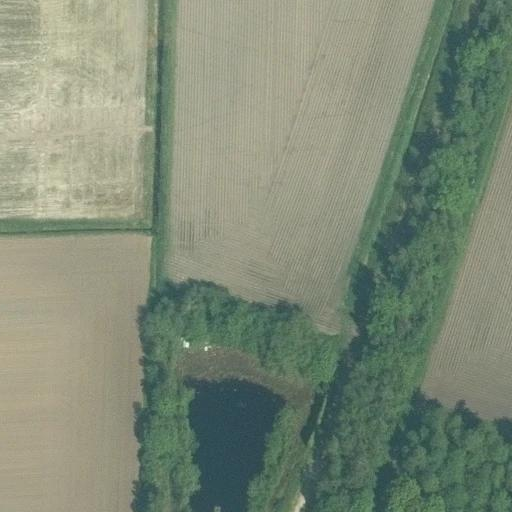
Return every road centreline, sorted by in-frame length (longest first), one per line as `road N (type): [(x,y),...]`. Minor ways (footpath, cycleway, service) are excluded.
road 1 (track): [(454,0),(291,511)]
road 2 (track): [(402,511),(434,396)]
